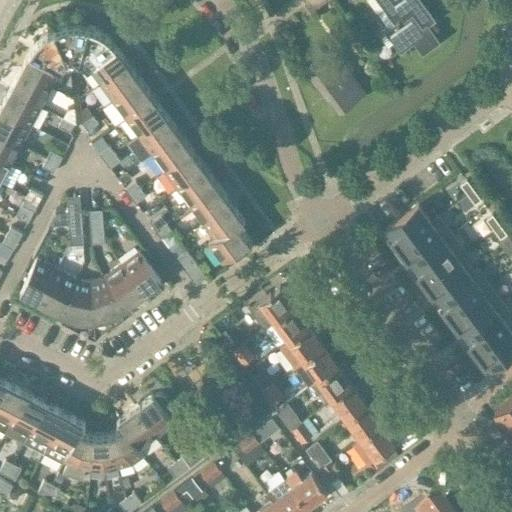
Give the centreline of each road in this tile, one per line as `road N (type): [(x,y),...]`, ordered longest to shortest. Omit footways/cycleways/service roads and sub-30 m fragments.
road 1 (residential): [(0,293),(62,174),(98,172),(201,305)]
road 2 (residential): [(472,426),(318,223)]
road 3 (residential): [(318,223),(297,189),(256,64),(216,0)]
road 4 (residential): [(201,305),(98,381),(0,330)]
road 5 (residential): [(318,223),(505,89)]
road 6 (residential): [(353,511),(472,426)]
road 7 (residential): [(318,223),(201,305)]
